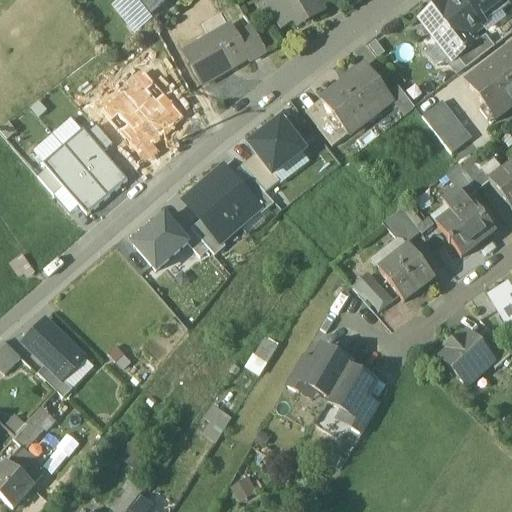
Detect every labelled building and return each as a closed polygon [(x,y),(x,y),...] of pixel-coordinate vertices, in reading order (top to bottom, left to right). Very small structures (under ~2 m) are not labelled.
[(172,0),(133,0),(149,19),(172,0)] [(320,11),(313,0),(263,0),(282,30),(301,18),(305,25),(323,14),(321,11),(320,11)] [(335,2),(333,0),(313,0),(320,11),(321,11),(335,2)] [(511,6),(511,2),(510,0),(459,0),(460,1),(480,27),(482,29),(511,6)] [(480,27),(460,1),(450,9),(470,35),(480,27)] [(448,7),(444,7),(430,18),(426,17),(422,20),(422,24),(449,60),(452,61),(456,58),(457,60),(463,54),(464,55),(467,53),(466,52),(473,47),(472,46),(475,43),(475,42),(474,40),(470,35),(450,9),(448,7)] [(229,29),(184,56),(203,88),(247,62),(248,61),(235,39),(229,29)] [(251,30),(235,39),(248,61),(247,62),(249,65),(266,55),(251,30)] [(473,47),(466,52),(467,53),(464,55),(463,54),(457,60),(466,72),(493,50),(485,40),(479,45),(475,42),(475,43),(472,46),(473,47)] [(511,49),(464,86),(494,125),(511,110),(511,49)] [(366,69),(321,103),(333,118),(348,138),(392,105),(393,104),(388,98),(366,69)] [(415,112),(398,90),(388,98),(393,104),(392,105),(404,120),(415,112)] [(441,106),(422,121),(452,158),(470,143),(441,106)] [(333,118),(317,130),(332,150),(348,138),(333,118)] [(280,124),(249,148),(256,158),(272,178),(273,178),(279,185),(281,187),(309,165),(302,156),(304,154),(280,124)] [(87,138),(103,156),(112,148),(97,130),(87,138)] [(83,133),(63,150),(107,201),(127,183),(103,156),(87,138),(83,133)] [(87,218),(107,201),(63,150),(52,138),(34,154),(44,166),(42,167),(46,172),(63,191),(87,218)] [(241,170),(250,181),(264,196),(279,185),(273,178),(272,178),(256,158),(241,170)] [(490,185),(471,160),(460,168),(481,194),(490,187),(489,186),(490,185)] [(460,168),(446,179),(466,205),(481,194),(460,168)] [(511,168),(490,185),(489,186),(490,187),(511,215),(511,168)] [(223,170),(203,187),(240,229),(259,212),(240,190),(223,170)] [(54,199),(63,191),(46,172),(37,180),(54,199)] [(240,190),(259,212),(263,217),(274,207),(264,196),(250,181),(240,190)] [(203,187),(183,204),(201,224),(220,246),(240,229),(203,187)] [(470,209),(455,220),(453,217),(437,229),(462,261),(495,236),(486,223),(482,226),(470,209)] [(421,237),(403,212),(388,224),(406,248),(421,237)] [(133,247),(155,274),(187,247),(176,234),(164,220),(133,247)] [(224,250),(220,246),(201,224),(191,233),(209,253),(214,259),(224,250)] [(185,226),(176,234),(187,247),(199,261),(209,253),(191,233),(185,226)] [(409,252),(379,274),(404,307),(433,284),(409,252)] [(367,275),(352,290),(380,317),(395,302),(367,275)] [(511,300),(507,292),(491,302),(508,330),(511,327),(511,300)] [(85,361),(47,325),(25,348),(47,367),(64,384),(85,361)] [(511,358),(487,332),(475,343),(494,364),(490,367),(496,373),(511,358)] [(475,343),(468,336),(459,344),(458,342),(448,352),(449,353),(440,362),(467,390),(490,367),(494,364),(475,343)] [(264,339),(247,370),(261,378),(278,346),(264,339)] [(21,361),(4,345),(0,349),(0,373),(4,378),(21,361)] [(335,361),(329,357),(328,354),(325,352),(322,352),(315,365),(317,366),(304,388),(329,403),(330,403),(349,371),(351,367),(339,360),(336,361),(335,361)] [(303,358),(285,389),(299,397),(304,388),(317,366),(315,365),(303,358)] [(47,367),(38,378),(64,402),(73,391),(64,384),(47,367)] [(349,371),(330,403),(329,403),(328,407),(354,422),(366,400),(368,401),(376,388),(375,385),(371,383),(368,384),(362,381),(361,378),(349,371)] [(38,395),(5,432),(15,441),(41,411),(47,405),(48,404),(38,395)] [(368,401),(366,400),(354,422),(349,431),(362,438),(380,407),(368,401)] [(212,407),(198,434),(218,444),(231,417),(212,407)] [(15,441),(12,444),(23,454),(39,436),(37,434),(41,429),(46,433),(55,423),(41,411),(15,441)] [(23,479),(9,466),(0,476),(0,500),(14,511),(34,488),(23,479)] [(44,477),(33,468),(23,479),(34,488),(44,477)] [(131,495),(116,511),(129,511),(138,500),(131,495)] [(154,511),(138,500),(129,511),(154,511)]
